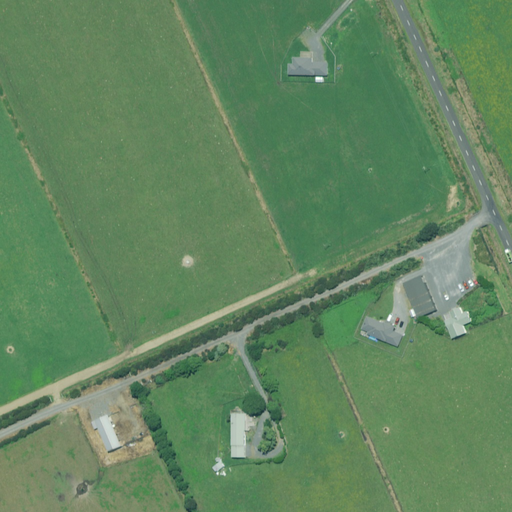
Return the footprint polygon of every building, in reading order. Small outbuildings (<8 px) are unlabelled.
[(316,62),(316,58),(313,58),(314,52),(302,51),(302,58),(296,58),(296,65),(291,64),(291,75),(330,76),(330,63),(316,62)] [(438,311),(425,276),(406,284),(419,318),(438,311)] [(465,314),(463,308),(452,312),(454,318),(447,321),(452,331),(475,322),(470,311),(465,314)] [(397,328),(369,317),(364,330),(370,332),(369,335),(400,347),(405,336),(395,332),(397,328)] [(249,414),(232,413),(232,416),(235,416),(234,457),(247,458),(249,414)] [(125,446),(111,416),(94,423),(97,430),(101,428),(111,452),(125,446)] [(218,473),(226,466),(221,461),(224,459),(221,456),(217,460),(220,463),(214,468),(218,473)]
